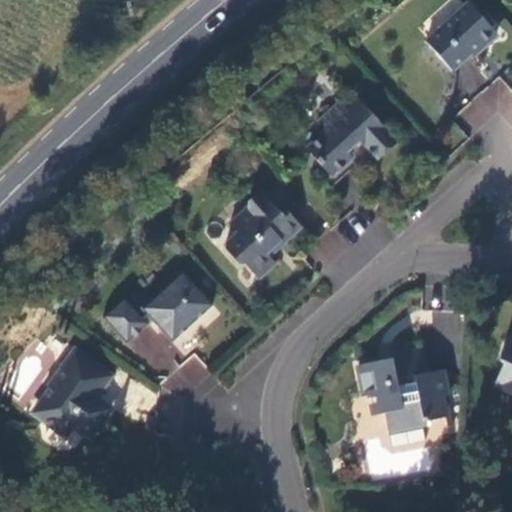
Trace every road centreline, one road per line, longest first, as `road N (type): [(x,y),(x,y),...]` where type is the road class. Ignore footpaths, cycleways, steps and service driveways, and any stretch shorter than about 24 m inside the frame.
road 1 (residential): [(292,511),(277,443),(281,376),(308,336),(404,253)]
road 2 (primary): [(0,206),(226,0)]
road 3 (residential): [(499,262),(502,153),(404,253)]
